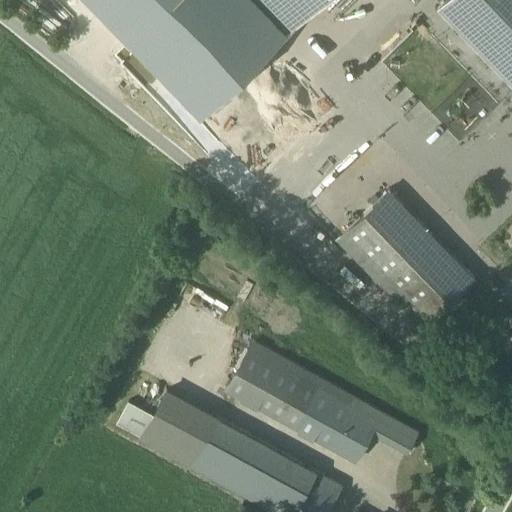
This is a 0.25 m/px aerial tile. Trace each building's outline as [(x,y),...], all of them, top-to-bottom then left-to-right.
[(45,0),(44,2),(89,44),(129,0),(45,0)] [(263,0),(290,28),(318,0),(263,0)] [(511,0),(444,0),(438,6),(511,82),(511,0)] [(449,39),(437,48),(454,70),(466,61),(449,39)] [(511,126),(511,125),(511,101),(506,96),(493,110),(511,126)] [(239,152),(293,225),(362,175),(327,127),(311,138),(306,130),(286,145),(291,151),(275,162),(270,155),(262,160),(250,144),(239,152)] [(388,188),(342,233),(429,321),(474,277),(388,188)] [(350,273),(344,278),(359,296),(365,291),(350,273)] [(419,428),(253,337),(225,387),(357,460),(372,432),(406,452),(419,428)] [(327,511),(344,483),(219,415),(191,466),(200,471),(275,511),(327,511)]
